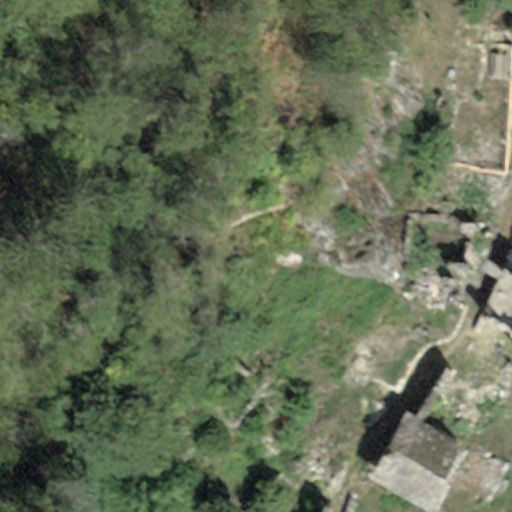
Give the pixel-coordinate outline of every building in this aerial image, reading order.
[(469,226),(410,217),(401,276),(460,285),(469,226)] [(511,252),(482,322),(511,334),(511,252)] [(216,353),(186,395),(231,428),(261,386),(216,353)] [(464,450),(408,418),(374,477),(430,509),(464,450)] [(263,483),(254,511),(325,511),(329,503),(263,483)]
